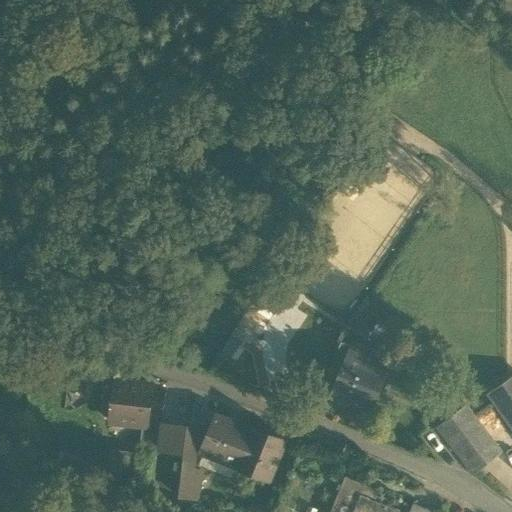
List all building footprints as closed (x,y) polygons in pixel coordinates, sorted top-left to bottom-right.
[(328,374),(338,378),(338,379),(349,354),(349,355),(353,345),(352,345),(342,340),(328,374)] [(354,342),(352,345),(353,345),(349,355),(386,370),(386,369),(391,357),(354,342)] [(332,392),(372,408),(388,370),(386,369),(386,370),(349,355),(349,354),(338,379),(338,378),(332,392)] [(495,407),(511,393),(511,377),(487,396),(495,407)] [(145,425),(147,426),(148,415),(152,385),(115,380),(110,421),(145,425)] [(511,393),(495,407),(511,429),(511,393)] [(438,431),(472,475),(500,453),(467,410),(438,431)] [(143,441),(159,443),(162,423),(163,417),(148,415),(147,426),(145,425),(143,441)] [(236,465),(239,466),(254,431),(253,430),(216,415),(202,450),(204,451),(236,465)] [(159,447),(184,450),(187,426),(162,423),(159,443),(159,447)] [(200,427),(187,426),(184,450),(183,462),(195,463),(200,427)] [(254,428),(253,430),(254,431),(239,466),(241,466),(243,461),(256,466),(254,472),(269,478),(284,441),(254,428)] [(236,465),(204,451),(199,464),(231,477),(236,465)] [(109,476),(131,479),(134,455),(112,452),(109,476)] [(243,461),(241,466),(254,472),(256,466),(243,461)] [(179,495),(197,498),(202,468),(195,467),(195,463),(183,462),(179,495)] [(395,511),(398,508),(375,498),(362,493),(366,484),(345,475),(329,511),(395,511)] [(379,489),(366,484),(362,493),(375,498),(379,489)]
